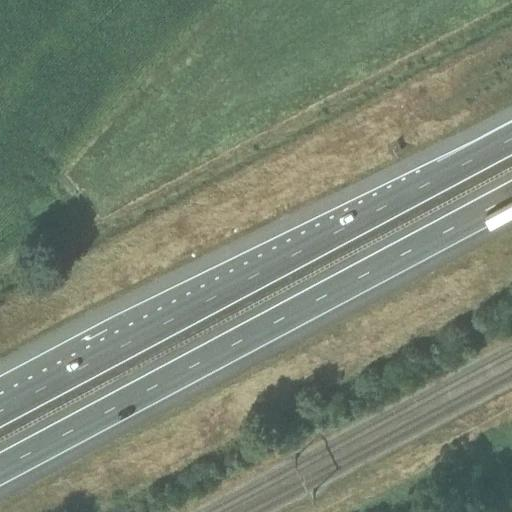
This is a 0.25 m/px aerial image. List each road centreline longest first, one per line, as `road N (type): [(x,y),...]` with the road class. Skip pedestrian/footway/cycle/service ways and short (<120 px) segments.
road 1 (motorway): [(0,471),(511,197)]
road 2 (motorway): [(511,142),(0,414)]
